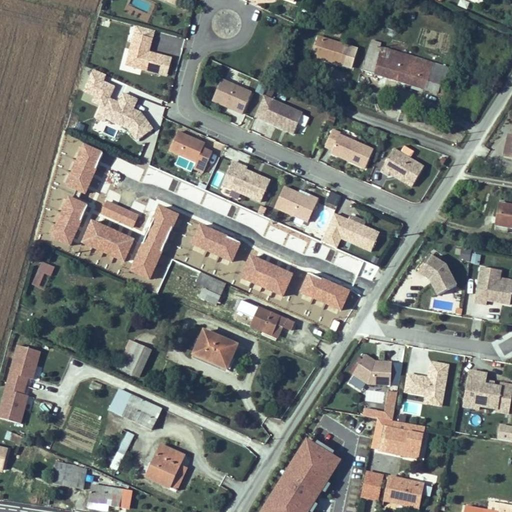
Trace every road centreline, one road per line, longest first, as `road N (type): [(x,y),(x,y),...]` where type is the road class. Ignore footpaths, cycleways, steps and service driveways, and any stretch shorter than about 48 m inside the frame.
road 1 (residential): [(228,21),(193,56),(186,108),(422,220)]
road 2 (track): [(154,227),(190,261),(349,334)]
road 3 (unclassified): [(234,511),(355,323)]
road 4 (unclassified): [(422,220),(511,81)]
road 5 (residential): [(355,323),(500,351),(511,344)]
road 6 (track): [(462,156),(348,113),(334,98)]
road 7 (unclassified): [(355,323),(422,220)]
